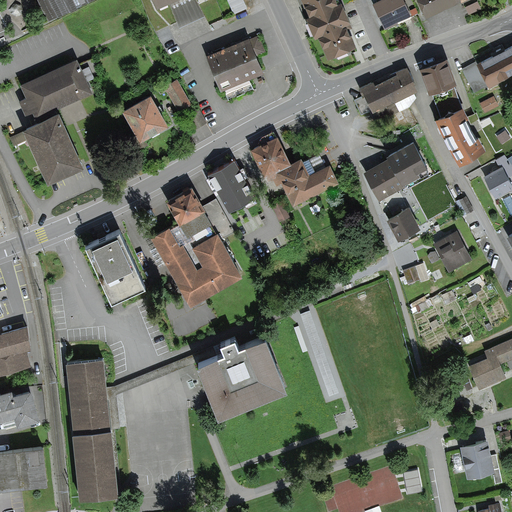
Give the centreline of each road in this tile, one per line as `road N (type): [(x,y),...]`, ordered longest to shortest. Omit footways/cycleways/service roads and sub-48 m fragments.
road 1 (residential): [(0,250),(113,203),(318,95)]
road 2 (residential): [(511,270),(427,111),(411,57)]
